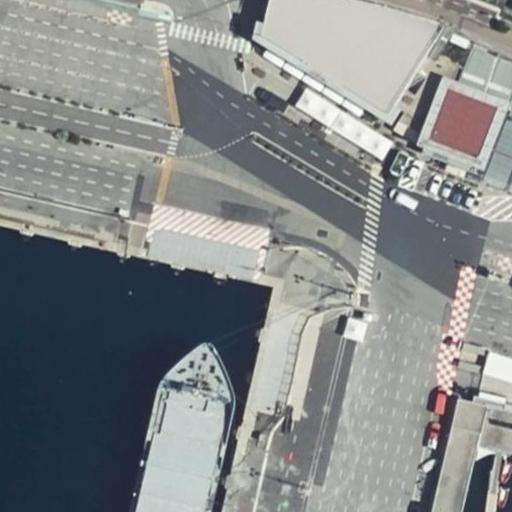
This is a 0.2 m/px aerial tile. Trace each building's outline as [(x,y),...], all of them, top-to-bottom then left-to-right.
[(391,111),(441,23),(370,1),(363,0),(267,0),(262,24),(259,38),(285,53),(354,92),(391,111)] [(259,38),(262,24),(257,23),(253,40),(263,45),(283,56),(285,53),(259,38)] [(447,24),(441,23),(391,111),(354,92),(351,98),(362,105),(389,119),(402,98),(447,24)] [(454,28),(447,24),(402,98),(409,102),(415,92),(437,106),(441,97),(420,84),(454,28)] [(498,104),(507,107),(511,93),(511,52),(499,46),(474,35),(453,87),(498,104)] [(283,56),(263,45),(257,56),(357,115),(362,105),(351,98),(354,92),(285,53),(283,56)] [(511,186),(511,121),(495,115),(498,104),(453,87),(446,85),(441,97),(437,106),(424,138),(478,160),(473,171),(511,186)] [(478,160),(424,138),(418,154),(444,165),(465,173),(472,175),(473,171),(478,160)] [(465,173),(444,165),(441,172),(462,180),(465,173)] [(487,371),(511,377),(511,373),(511,357),(492,353),(487,371)] [(511,408),(458,396),(430,511),(463,511),(480,442),(501,447),(511,449),(511,408)]
